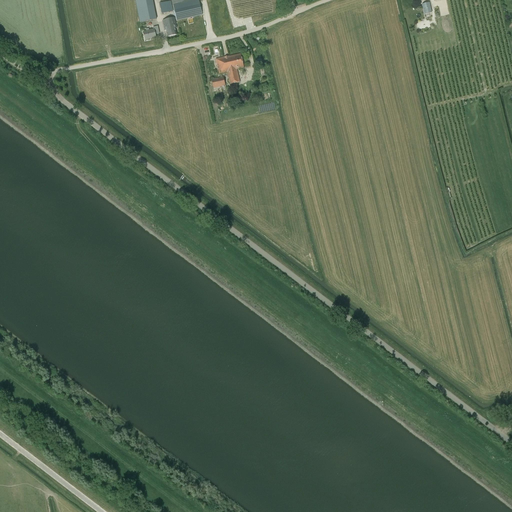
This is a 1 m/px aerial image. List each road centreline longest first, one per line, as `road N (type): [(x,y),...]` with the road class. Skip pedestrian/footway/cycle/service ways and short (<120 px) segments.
road 1 (unclassified): [(511,444),(55,92),(47,73)]
road 2 (unclassified): [(47,73),(222,39),(328,0)]
road 3 (unclassified): [(101,511),(0,434)]
